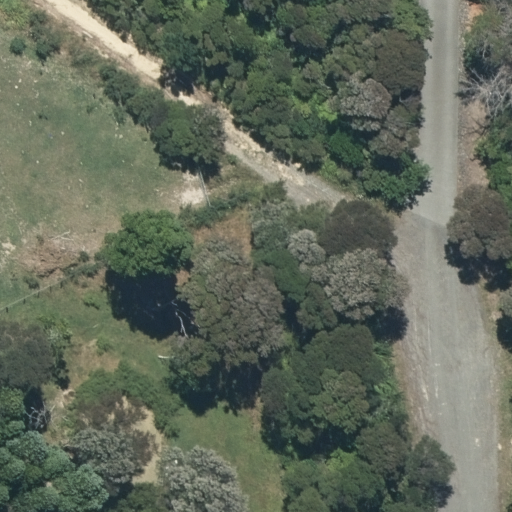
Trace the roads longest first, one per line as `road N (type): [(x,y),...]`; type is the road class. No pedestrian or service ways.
road 1 (track): [(106,0),(382,203)]
road 2 (residential): [(382,203),(394,511)]
road 3 (unknown): [(382,203),(393,0)]
